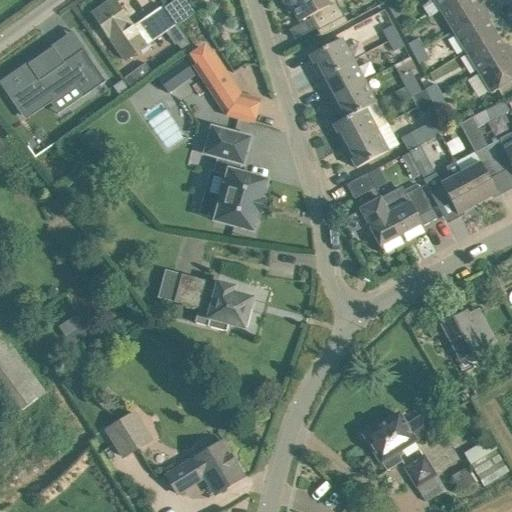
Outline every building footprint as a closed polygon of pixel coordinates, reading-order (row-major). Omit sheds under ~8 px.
[(146,46),(176,25),(163,7),(133,27),(114,0),(113,0),(92,15),(110,39),(126,61),(146,47),(146,46)] [(293,0),(285,4),(290,14),(294,12),(300,23),(310,17),(321,38),(348,23),(335,0),(293,0)] [(483,13),(474,0),(458,0),(430,18),(443,39),(454,32),(483,13)] [(433,0),(441,11),(458,0),(433,0)] [(399,2),(388,8),(394,18),(404,12),(399,2)] [(172,3),(164,8),(177,26),(194,14),(188,5),(178,12),(172,3)] [(466,52),(496,34),(483,13),(454,32),(466,52)] [(392,27),(383,31),(389,42),(398,37),(392,27)] [(479,73),(508,54),(496,34),(466,52),(479,73)] [(398,37),(389,42),(394,51),(403,47),(398,37)] [(341,39),(309,57),(321,78),(353,61),(341,39)] [(417,41),(410,45),(415,55),(422,51),(417,41)] [(30,62),(0,82),(0,84),(7,95),(8,95),(22,116),(50,97),(53,102),(77,86),(85,97),(106,83),(88,57),(90,56),(85,49),(64,63),(53,48),(31,63),(30,62)] [(422,51),(415,55),(420,65),(428,61),(422,51)] [(226,116),(254,123),(260,101),(241,95),(213,53),(194,66),(226,116)] [(492,94),(511,81),(511,60),(508,54),(479,73),(482,77),(473,83),(480,93),(488,88),(492,94)] [(183,60),(157,78),(169,94),(194,76),(183,60)] [(321,78),(333,99),(364,82),(353,61),(321,78)] [(150,74),(143,65),(133,72),(140,81),(150,74)] [(410,68),(398,74),(403,83),(415,78),(410,68)] [(415,78),(403,83),(406,89),(409,94),(421,88),(415,78)] [(122,81),(113,87),(119,96),(128,90),(122,81)] [(333,99),(344,120),(366,109),(376,104),(364,82),(333,99)] [(426,91),(432,101),(446,95),(440,84),(426,91)] [(395,95),(400,103),(410,98),(409,94),(406,89),(395,95)] [(446,95),(432,101),(438,112),(451,105),(446,95)] [(403,113),(405,116),(416,111),(417,114),(433,105),(430,98),(403,113)] [(333,126),(345,148),(387,125),(376,104),(366,109),(344,120),(333,126)] [(456,164),(477,205),(497,194),(489,179),(502,173),(488,147),(482,138),(472,118),(459,124),(475,154),(456,164)] [(415,145),(435,135),(429,122),(409,133),(415,145)] [(387,125),(345,148),(356,169),(398,146),(387,125)] [(250,232),(253,233),(254,230),(258,213),(261,214),(265,201),(262,200),(266,184),(267,184),(268,181),(264,180),(264,181),(239,174),(242,164),(243,165),(250,138),(212,128),(205,154),(218,158),(213,173),(227,177),(216,219),(215,219),(214,222),(218,223),(250,232)] [(511,167),(511,133),(488,147),(502,173),(511,167)] [(0,157),(9,151),(0,139),(0,157)] [(409,154),(402,158),(413,179),(420,176),(409,154)] [(477,205),(456,164),(453,165),(447,154),(436,159),(443,171),(424,181),(438,207),(450,201),(458,215),(477,205)] [(431,168),(420,174),(424,181),(435,175),(431,168)] [(347,186),(354,200),(374,189),(367,175),(347,186)] [(380,199),(406,247),(417,242),(415,238),(426,232),(422,225),(436,217),(421,188),(407,196),(403,188),(380,199)] [(397,252),(406,247),(380,199),(360,210),(384,255),(395,249),(397,252)] [(182,275),(174,303),(199,310),(196,325),(226,333),(229,324),(247,329),(252,311),(248,310),(251,300),(231,294),(232,289),(219,285),(217,291),(205,288),(207,282),(182,275)] [(454,357),(462,372),(479,363),(474,354),(494,343),(478,313),(467,318),(465,315),(444,326),(459,354),(454,357)] [(0,324),(5,330),(19,320),(15,314),(0,324)] [(77,316),(60,328),(73,347),(90,335),(77,316)] [(0,394),(16,416),(45,394),(0,333),(0,394)] [(364,436),(365,437),(376,454),(381,463),(381,462),(387,471),(402,462),(399,457),(404,454),(401,450),(415,441),(430,431),(422,418),(406,428),(399,416),(400,416),(399,415),(398,415),(397,415),(397,416),(366,435),(365,435),(364,436),(365,436),(364,436)] [(119,423),(107,430),(123,458),(135,450),(119,423)] [(235,464),(236,464),(231,456),(230,456),(222,442),(167,477),(177,495),(205,478),(216,495),(227,488),(244,478),(235,464)] [(157,504),(171,494),(140,451),(126,461),(157,504)] [(406,469),(417,486),(418,486),(424,497),(441,486),(424,458),(406,469)]
